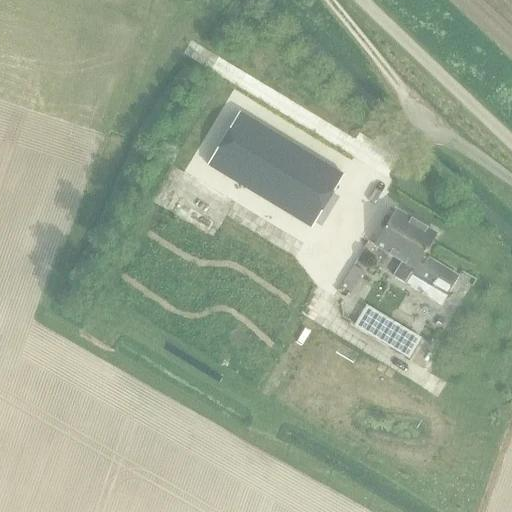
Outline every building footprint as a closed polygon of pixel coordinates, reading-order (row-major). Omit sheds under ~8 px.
[(240,113),(208,166),(312,229),(344,176),(240,113)] [(437,235),(396,210),(375,246),(402,262),(393,277),(442,305),(459,277),(424,256),(437,235)] [(484,214),(479,223),(494,232),(499,224),(484,214)] [(134,307),(425,484),(438,463),(456,474),(469,452),(451,441),(464,421),(160,236),(150,251),(163,259),(134,307)] [(363,273),(353,266),(341,287),(351,293),(363,273)] [(367,307),(356,327),(392,349),(403,329),(367,307)]
